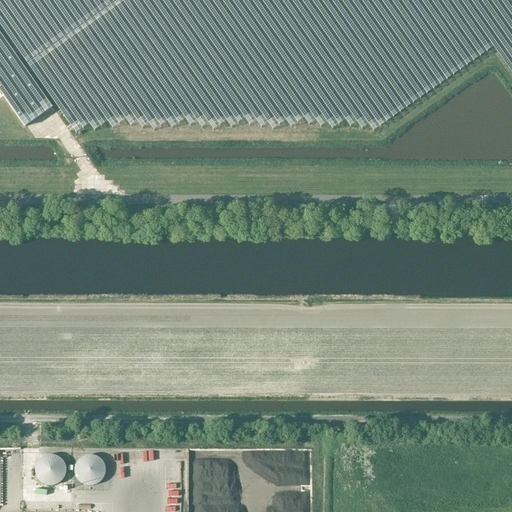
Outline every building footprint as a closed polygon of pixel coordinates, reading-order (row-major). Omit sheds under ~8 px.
[(511,0),(0,0),(0,89),(22,120),(49,107),(65,130),(379,130),(486,49),(511,78),(511,0)] [(39,481),(44,485),(48,486),(54,486),(58,484),(62,481),(65,477),(66,471),(65,466),(63,462),(60,458),(55,456),(50,455),(45,456),(40,459),(36,464),(35,470),(36,476),(39,481)] [(85,486),(90,487),(95,486),(100,483),(104,479),(106,473),(105,468),(103,463),(100,459),(95,456),(89,455),(84,457),(79,459),(76,464),(74,469),(75,474),(77,479),(80,483),(85,486)] [(181,483),(181,472),(170,472),(170,482),(181,483)] [(81,511),(82,503),(74,503),(73,511),(81,511)]
